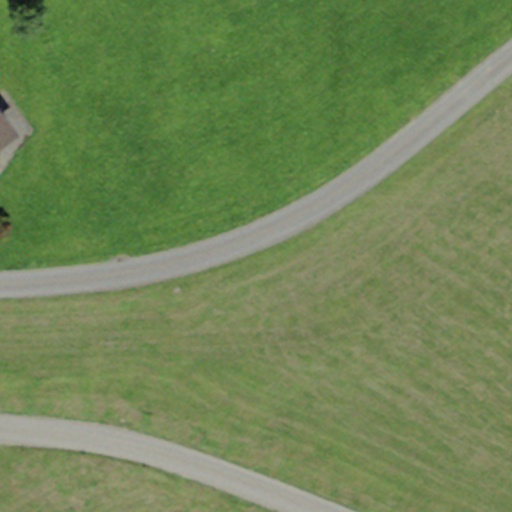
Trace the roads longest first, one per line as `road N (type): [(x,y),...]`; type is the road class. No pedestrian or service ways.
road 1 (unclassified): [(0,289),(77,287),(296,221),(511,59)]
road 2 (unclassified): [(304,511),(120,439),(0,432)]
